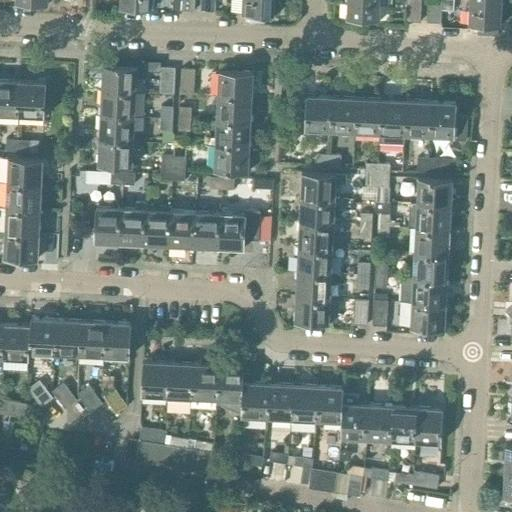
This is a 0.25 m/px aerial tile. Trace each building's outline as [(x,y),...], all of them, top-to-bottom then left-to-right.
[(194,10),(194,0),(180,0),(180,9),(194,10)] [(214,11),(214,0),(200,0),(200,10),(214,11)] [(242,0),(242,12),(275,13),(279,14),(281,11),(282,3),(280,0),(276,0),(242,0)] [(346,0),(346,17),(379,19),(380,4),(391,4),(391,0),(346,0)] [(420,21),(421,0),(407,0),(407,20),(420,21)] [(427,0),(426,21),(440,22),(441,10),(440,0),(427,0)] [(440,0),(441,10),(453,10),(453,0),(440,0)] [(491,0),(468,0),(468,23),(501,25),(502,1),(491,0)] [(102,64),(101,89),(136,91),(144,91),(145,79),(137,79),(137,65),(119,64),(102,64)] [(174,92),(175,67),(161,66),(160,92),(174,92)] [(194,93),(195,68),(181,67),(180,93),(194,93)] [(219,69),(217,95),(253,97),(254,71),(219,69)] [(0,78),(0,114),(20,115),(21,80),(0,78)] [(21,80),(20,115),(45,116),(46,81),(21,80)] [(101,89),(100,114),(135,116),(136,91),(101,89)] [(306,93),(305,129),(329,130),(331,95),(306,93)] [(217,95),(216,120),(221,120),(251,122),(253,97),(217,95)] [(331,95),(329,130),(354,132),(356,96),(331,95)] [(356,96),(354,132),(378,133),(380,97),(356,96)] [(378,133),(378,143),(403,144),(403,134),(405,98),(380,97),(378,133)] [(405,98),(403,134),(428,135),(430,100),(405,98)] [(430,100),(428,135),(453,136),(453,139),(466,139),(467,114),(456,114),(457,101),(430,100)] [(161,117),(173,118),(173,105),(161,105),(161,117)] [(178,118),(191,119),(191,106),(179,106),(178,118)] [(100,114),(99,138),(134,140),(135,116),(100,114)] [(172,130),(173,118),(161,117),(160,129),(172,130)] [(190,130),(191,119),(178,118),(178,130),(190,130)] [(203,136),(203,144),(215,144),(250,146),(251,122),(221,120),(216,120),(215,137),(203,136)] [(18,151),(18,138),(6,138),(5,150),(18,151)] [(18,138),(18,151),(38,152),(38,139),(18,138)] [(99,138),(98,164),(133,166),(134,140),(99,138)] [(215,144),(214,169),(249,171),(250,146),(215,144)] [(317,153),(316,166),(328,166),(328,161),(328,153),(317,153)] [(328,161),(328,166),(340,167),(340,154),(328,153),(328,161)] [(173,167),(174,155),(162,154),(161,166),(173,167)] [(173,167),(185,167),(186,156),(174,155),(173,167)] [(7,181),(42,183),(43,158),(8,156),(7,181)] [(427,171),(428,157),(418,156),(417,170),(427,171)] [(428,157),(427,171),(453,172),(454,158),(428,157)] [(366,174),(377,174),(377,163),(366,162),(366,168),(366,174)] [(377,163),(377,174),(390,175),(390,172),(390,170),(390,163),(377,163)] [(173,179),(173,167),(161,166),(161,178),(173,179)] [(185,180),(185,167),(173,167),(173,179),(185,180)] [(302,170),(301,197),(307,197),(336,198),(336,187),(337,182),(346,183),(347,173),(337,172),(302,170)] [(86,171),(86,182),(98,183),(98,171),(86,171)] [(111,171),(110,183),(122,183),(123,172),(111,171)] [(123,172),(122,183),(130,184),(134,184),(134,172),(123,172)] [(366,185),(365,186),(375,186),(376,186),(377,186),(377,174),(366,174),(366,185)] [(377,174),(377,186),(390,186),(390,175),(377,174)] [(221,188),(222,176),(211,175),(210,188),(221,188)] [(222,176),(221,188),(234,189),(234,176),(222,176)] [(418,176),(416,202),(452,204),(453,178),(418,176)] [(41,207),(42,183),(7,181),(6,206),(41,207)] [(301,197),(299,221),(335,223),(336,198),(307,197),(301,197)] [(120,231),(119,242),(144,243),(146,208),(146,202),(135,201),(134,207),(121,207),(120,231)] [(410,202),(408,227),(415,227),(451,229),(452,204),(416,202),(410,202)] [(96,205),(94,241),(119,242),(120,231),(121,207),(96,205)] [(146,208),(144,243),(170,244),(171,209),(171,205),(162,205),(162,209),(146,208)] [(40,232),(41,207),(6,206),(5,231),(40,232)] [(171,209),(170,244),(193,246),(195,210),(171,209)] [(219,231),(218,247),(244,248),(245,238),(257,239),(259,239),(260,215),(260,210),(246,209),(244,209),(244,213),(220,211),(219,231)] [(195,210),(193,246),(218,247),(219,231),(220,211),(195,210)] [(361,212),(360,224),(372,224),(373,213),(361,212)] [(378,212),(378,226),(387,226),(390,226),(394,226),(394,220),(390,220),(390,213),(378,212)] [(299,222),(298,246),(315,247),(333,248),(335,224),(335,223),(299,221),(299,222)] [(360,225),(360,236),(372,236),(372,225),(372,224),(360,224),(360,225)] [(378,226),(377,237),(389,237),(390,226),(387,226),(378,226)] [(415,227),(414,252),(430,253),(449,254),(451,229),(415,227)] [(38,258),(40,232),(5,231),(3,256),(38,258)] [(298,246),(297,271),(332,273),(333,248),(315,247),(298,246)] [(413,277),(415,277),(448,278),(449,254),(430,253),(414,252),(413,277)] [(357,274),(370,275),(370,262),(358,261),(357,274)] [(376,262),(375,275),(388,275),(388,263),(376,262)] [(297,271),(295,296),(331,297),(332,273),(297,271)] [(369,286),(370,275),(357,274),(357,285),(369,286)] [(375,275),(375,286),(387,287),(388,276),(388,275),(375,275)] [(401,276),(400,301),(411,301),(447,303),(448,279),(448,278),(415,277),(413,277),(401,276)] [(295,296),(294,321),(329,322),(331,297),(295,296)] [(367,324),(369,299),(355,298),(353,324),(367,324)] [(387,326),(388,300),(374,299),(372,325),(387,326)] [(411,302),(410,327),(416,327),(427,328),(446,328),(447,304),(447,303),(411,301),(411,302)] [(30,324),(29,351),(30,351),(53,353),(55,318),(31,317),(30,324)] [(55,318),(53,353),(55,353),(78,354),(80,319),(57,318),(55,318)] [(80,319),(78,354),(80,354),(103,355),(104,320),(81,319),(80,319)] [(104,320),(103,355),(105,356),(130,357),(130,344),(131,321),(107,320),(104,320)] [(5,322),(3,358),(27,359),(29,359),(29,351),(30,324),(5,322)] [(143,359),(141,394),(141,395),(167,396),(169,360),(143,359)] [(167,396),(166,400),(167,400),(191,402),(193,362),(169,360),(167,396)] [(191,402),(190,407),(191,407),(215,409),(216,409),(216,403),(218,363),(194,362),(193,362),(191,402)] [(218,363),(216,403),(241,414),(243,372),(243,364),(218,363)] [(241,414),(241,415),(266,417),(268,381),(254,381),(254,372),(243,372),(241,414)] [(42,405),(53,396),(39,379),(28,388),(42,405)] [(268,381),(266,417),(291,418),(293,383),(268,381)] [(66,408),(77,399),(64,382),(52,390),(66,408)] [(291,418),(291,424),(299,425),(299,419),(315,419),(317,384),(293,383),(291,418)] [(91,411),(102,402),(89,384),(78,393),(91,411)] [(317,384),(315,419),(341,421),(342,409),(343,401),(343,393),(344,385),(317,384)] [(116,413),(127,405),(115,387),(103,395),(116,413)] [(341,421),(341,437),(342,440),(350,440),(352,438),(365,438),(367,403),(357,402),(357,395),(357,394),(343,393),(343,401),(342,409),(341,421)] [(0,412),(25,417),(27,402),(1,398),(1,403),(0,403),(0,402),(0,412)] [(367,403),(365,438),(390,440),(392,404),(368,403),(367,403)] [(392,404),(390,440),(414,441),(416,405),(392,404)] [(416,405),(414,441),(441,442),(443,407),(417,405),(416,405)] [(4,420),(1,438),(10,440),(21,442),(23,431),(23,428),(13,426),(13,422),(4,420)] [(139,443),(136,459),(158,463),(158,462),(160,452),(161,449),(163,449),(164,445),(164,442),(165,434),(166,429),(142,426),(139,443)] [(160,452),(158,462),(158,463),(183,467),(188,438),(171,435),(165,434),(164,442),(164,445),(163,449),(161,449),(160,452)] [(188,438),(183,467),(184,467),(208,471),(209,471),(209,470),(211,457),(213,442),(188,438)] [(288,463),(289,454),(271,451),(269,460),(288,463)] [(262,465),(264,456),(246,453),(244,462),(262,465)] [(312,467),(314,458),(295,455),(294,464),(302,465),(311,467),(312,467)] [(302,465),(299,482),(309,484),(312,467),(311,467),(302,465)] [(388,480),(389,471),(372,467),(370,477),(388,480)] [(324,469),(321,489),(333,491),(334,491),(337,471),(336,471),(324,469)] [(412,482),(411,483),(437,487),(439,474),(414,469),(413,474),(412,482)] [(511,469),(504,469),(502,496),(511,496),(511,469)] [(337,471),(334,491),(335,491),(344,493),(359,495),(360,491),(361,481),(361,479),(362,475),(345,473),(338,472),(338,471),(337,471)] [(412,482),(413,474),(396,471),(394,480),(411,483),(412,482)] [(208,473),(206,486),(232,491),(233,491),(236,476),(234,476),(214,473),(208,472),(208,473)] [(220,502),(218,511),(236,511),(238,504),(220,502)]
